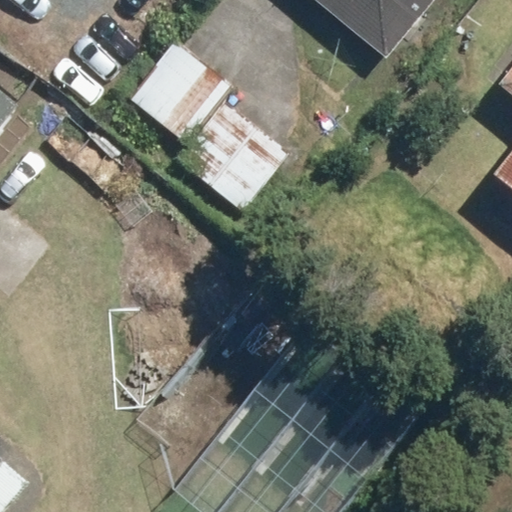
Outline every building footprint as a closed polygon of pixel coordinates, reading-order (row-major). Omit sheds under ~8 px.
[(434,0),(320,0),(390,55),(434,0)] [(233,76),(175,29),(122,95),(179,141),(233,76)] [(511,69),(502,82),(511,90),(511,155),(497,174),(511,186),(511,69)] [(301,131),(244,84),(190,150),(248,196),(301,131)] [(0,94),(0,125),(15,108),(0,94)]
